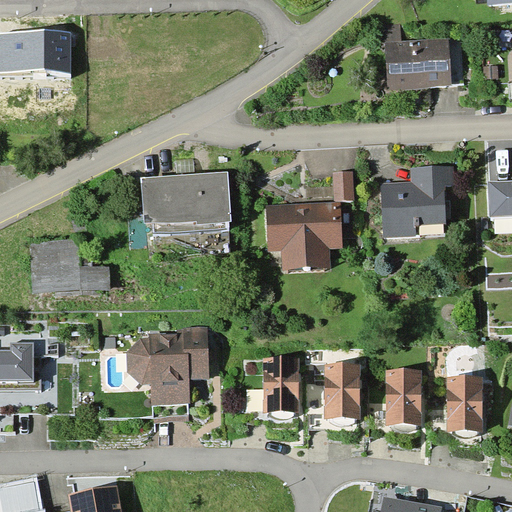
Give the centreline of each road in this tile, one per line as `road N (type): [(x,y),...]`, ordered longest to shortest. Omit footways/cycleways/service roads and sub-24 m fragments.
road 1 (residential): [(203,111),(228,137),(511,130)]
road 2 (residential): [(0,463),(258,460),(287,467),(307,484)]
road 3 (residential): [(293,51),(262,12),(237,2),(0,5)]
road 4 (residential): [(0,213),(203,111)]
road 5 (residential): [(307,484),(370,471),(511,494)]
